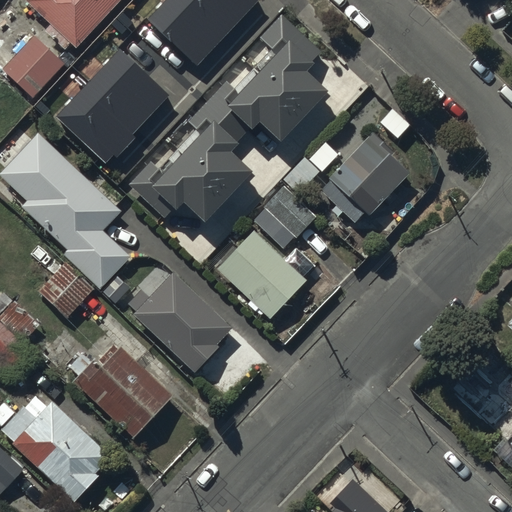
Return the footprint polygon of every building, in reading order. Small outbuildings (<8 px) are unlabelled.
[(32,0),(74,38),(109,0),(32,0)] [(258,0),(165,0),(148,19),(198,65),(258,0)] [(309,47),(283,24),(221,90),(248,115),(255,107),(276,126),(322,76),(300,56),(309,47)] [(31,91),(62,56),(32,28),(0,63),(31,91)] [(120,49),(57,117),(106,162),(169,94),(120,49)] [(234,128),(208,104),(146,171),(172,195),(180,187),(201,206),(247,157),(225,137),(234,128)] [(391,143),(370,123),(328,169),(330,171),(319,184),(353,215),(362,205),(367,210),(409,164),(389,145),(391,143)] [(122,205),(36,124),(0,162),(0,171),(25,195),(21,199),(67,243),(61,249),(98,283),(131,248),(105,223),(122,205)] [(313,209),(282,180),(262,201),(294,231),(313,209)] [(305,273),(251,223),(214,262),(268,312),(305,273)] [(92,283),(63,256),(37,286),(65,312),(92,283)] [(229,320),(170,265),(132,306),(193,363),(217,338),(214,335),(229,320)] [(31,358),(0,330),(0,374),(9,383),(31,358)] [(171,388),(117,336),(95,359),(89,353),(70,373),(130,431),(171,388)] [(511,430),(511,364),(483,338),(444,380),(501,433),(506,437),(511,430)] [(109,449),(49,394),(9,438),(71,495),(96,467),(94,465),(109,449)] [(511,430),(506,437),(501,433),(491,445),(511,463),(511,430)] [(0,496),(26,467),(0,443),(0,496)] [(380,511),(351,484),(332,504),(338,510),(335,511),(380,511)]
